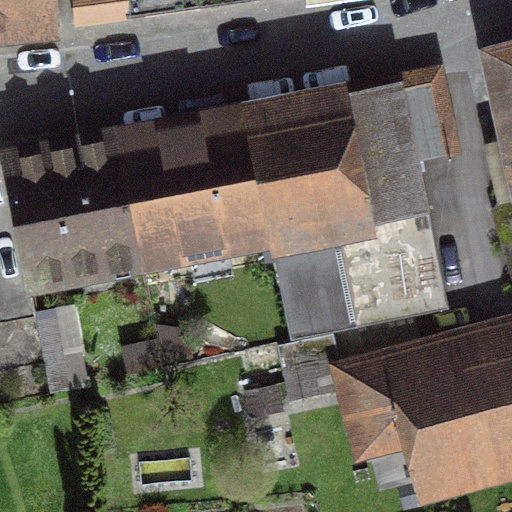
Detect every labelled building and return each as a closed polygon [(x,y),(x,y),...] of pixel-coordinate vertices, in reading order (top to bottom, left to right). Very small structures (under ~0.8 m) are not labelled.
[(0,0),(0,15),(58,10),(58,0),(0,0)] [(511,32),(487,39),(507,118),(486,127),(497,181),(511,178),(511,32)] [(438,56),(399,63),(414,143),(452,136),(438,56)] [(245,96),(271,220),(290,314),(443,283),(414,143),(399,63),(245,96)] [(271,220),(245,96),(114,123),(140,244),(271,220)] [(140,244),(114,123),(0,141),(0,146),(25,270),(140,244)] [(511,178),(497,181),(511,262),(511,178)] [(331,321),(279,332),(290,384),(343,373),(331,321)] [(458,450),(511,437),(511,323),(389,359),(412,462),(417,487),(465,474),(458,450)] [(412,462),(389,359),(356,369),(381,470),(412,462)]
